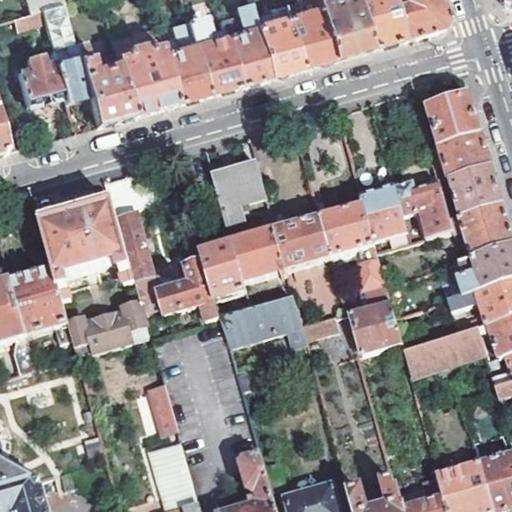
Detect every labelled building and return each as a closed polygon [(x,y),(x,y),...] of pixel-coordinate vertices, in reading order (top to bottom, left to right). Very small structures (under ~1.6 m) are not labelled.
[(0,0),(0,26),(14,23),(42,15),(64,9),(61,0),(0,0)] [(310,71),(333,64),(318,9),(315,0),(300,0),(295,1),(297,7),(285,10),(303,73),(310,71)] [(363,56),(370,54),(355,0),(351,0),(318,9),(333,64),(363,56)] [(398,46),(404,44),(391,0),(355,0),(370,54),(398,46)] [(391,0),(404,44),(442,34),(448,24),(443,8),(440,0),(391,0)] [(511,0),(502,0),(506,11),(511,12),(511,0)] [(265,83),(270,82),(254,23),(250,8),(236,12),(238,20),(222,24),(224,32),(240,90),(265,83)] [(297,74),(303,73),(285,10),(270,14),(271,18),(254,23),(270,82),(297,74)] [(17,34),(44,26),(42,15),(14,23),(17,34)] [(215,97),(240,90),(224,32),(207,37),(202,21),(187,25),(208,99),(215,97)] [(202,101),(208,99),(187,25),(173,29),(178,46),(161,51),(177,108),(202,101)] [(113,42),(118,62),(128,60),(127,55),(151,48),(152,54),(161,51),(156,30),(113,42)] [(103,129),(134,120),(121,69),(96,76),(87,46),(75,49),(82,74),(89,103),(97,130),(103,129)] [(177,108),(161,51),(152,54),(151,48),(127,55),(128,60),(118,62),(121,69),(134,120),(156,114),(177,108)] [(27,110),(65,99),(59,80),(52,55),(27,62),(30,72),(17,76),(27,110)] [(65,99),(67,109),(89,103),(82,74),(59,80),(65,99)] [(471,100),(430,113),(443,151),(483,138),(471,100)] [(24,150),(16,122),(0,126),(0,133),(6,155),(24,150)] [(381,134),(388,159),(406,154),(398,129),(381,134)] [(443,151),(432,155),(438,173),(447,170),(452,185),(493,172),(485,146),(483,138),(443,151)] [(215,180),(230,229),(250,224),(245,209),(269,202),(260,167),(215,180)] [(493,172),(452,185),(463,221),(504,208),(495,180),(493,172)] [(427,242),(455,234),(442,189),(419,195),(417,188),(397,193),(405,220),(420,216),(427,242)] [(405,220),(397,193),(364,203),(365,210),(375,244),(410,234),(405,220)] [(504,208),(463,221),(474,261),(511,250),(511,233),(507,216),(504,208)] [(57,276),(65,305),(74,303),(68,280),(121,265),(128,287),(137,284),(119,221),(115,209),(79,219),(43,229),(57,276)] [(375,244),(365,210),(323,222),(333,262),(363,254),(366,266),(358,268),(365,294),(370,293),(387,287),(375,244)] [(159,282),(139,215),(119,221),(137,284),(138,288),(159,282)] [(333,262),(323,222),(278,235),(290,275),(333,262)] [(290,275),(278,235),(235,247),(247,287),(290,275)] [(247,287),(235,247),(204,255),(207,264),(218,304),(249,295),(247,287)] [(511,250),(474,261),(461,265),(465,279),(458,280),(464,298),(511,285),(511,250)] [(208,324),(223,320),(218,304),(207,264),(188,269),(192,284),(163,293),(165,300),(170,318),(203,308),(208,324)] [(57,276),(15,288),(30,342),(60,334),(63,348),(76,344),(72,328),(65,305),(57,276)] [(138,288),(144,306),(165,300),(163,293),(159,282),(138,288)] [(395,317),(403,314),(393,284),(387,287),(391,305),(395,317)] [(511,285),(464,298),(450,302),(453,313),(481,305),(488,328),(511,320),(511,285)] [(370,293),(375,310),(391,305),(387,287),(370,293)] [(0,292),(0,348),(10,346),(13,357),(19,356),(25,378),(39,374),(30,342),(15,288),(0,292)] [(232,350),(304,329),(296,299),(223,320),(232,350)] [(355,317),(366,356),(403,345),(395,317),(391,305),(375,310),(355,317)] [(76,344),(81,361),(139,344),(136,339),(152,335),(151,330),(144,306),(126,311),(128,316),(90,328),(88,322),(72,328),(76,344)] [(479,318),(464,322),(467,334),(482,329),(479,318)] [(511,320),(488,328),(482,329),(483,336),(493,334),(500,360),(510,357),(511,356),(511,320)] [(154,341),(174,334),(171,324),(151,330),(152,335),(154,341)] [(404,351),(412,375),(489,354),(483,336),(482,329),(467,334),(404,351)] [(511,356),(510,357),(511,365),(511,374),(495,381),(498,392),(511,387),(511,356)] [(158,439),(178,434),(165,385),(145,390),(158,439)] [(511,387),(498,392),(502,403),(511,400),(511,387)] [(511,511),(511,455),(481,464),(495,511),(511,511)] [(278,511),(277,506),(273,492),(269,479),(263,459),(243,464),(250,491),(259,495),(262,506),(253,509),(251,504),(239,508),(241,511),(278,511)] [(0,487),(11,470),(0,463),(0,487)] [(495,511),(481,464),(439,477),(448,511),(495,511)] [(0,511),(48,511),(40,484),(11,470),(0,487),(0,511)] [(448,511),(439,477),(439,474),(425,478),(431,503),(406,509),(406,511),(448,511)] [(281,490),(277,476),(269,479),(273,492),(281,490)] [(394,483),(385,486),(391,511),(387,511),(367,511),(363,491),(350,495),(354,511),(406,511),(406,509),(401,492),(397,493),(394,483)] [(277,506),(278,511),(340,511),(334,485),(286,499),(287,503),(277,506)]
